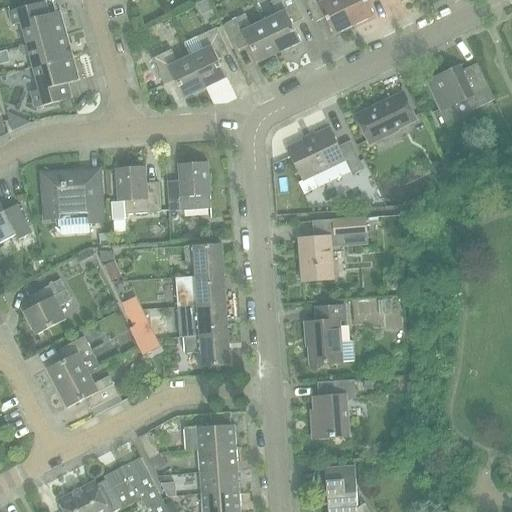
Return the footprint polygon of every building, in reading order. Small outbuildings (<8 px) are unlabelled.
[(207,0),(206,0),(197,5),(202,15),(212,10),(207,0)] [(264,21),(279,52),(301,42),(292,24),(303,19),(293,0),(274,0),(271,2),(277,15),(264,21)] [(354,25),(341,0),(303,0),(315,22),(325,17),(334,35),(354,25)] [(341,0),(354,25),(374,15),(366,0),(341,0)] [(27,45),(67,34),(60,11),(49,14),(46,1),(9,11),(12,25),(21,23),(27,45)] [(279,52),(264,21),(251,27),(245,14),(225,24),(238,50),(249,45),(258,63),(279,52)] [(184,43),(190,56),(205,88),(227,77),(218,59),(229,54),(228,51),(232,49),(221,26),(184,43)] [(33,68),(73,57),(67,34),(27,45),(18,47),(20,55),(29,54),(33,68)] [(205,88),(190,56),(177,63),(171,50),(151,59),(164,85),(175,80),(184,98),(205,88)] [(73,57),(33,68),(39,90),(31,92),(35,108),(62,101),(70,99),(72,98),(68,83),(79,80),(73,57)] [(467,113),(471,111),(494,100),(477,64),(452,75),(450,70),(427,81),(441,111),(454,105),(455,109),(459,111),(463,113),(467,113)] [(397,129),(416,120),(403,93),(355,116),(369,144),(398,131),(397,129)] [(70,99),(62,101),(65,114),(73,111),(70,99)] [(352,175),(364,170),(350,141),(339,146),(330,128),(287,148),(302,181),(345,160),(352,175)] [(169,212),(211,209),(207,162),(182,164),(184,181),(167,182),(169,212)] [(125,219),(125,215),(161,212),(159,182),(142,184),(141,167),(116,169),(118,202),(110,202),(111,220),(125,219)] [(59,227),(104,223),(101,184),(87,185),(86,171),(41,174),(45,221),(58,220),(59,227)] [(0,203),(0,243),(16,234),(19,240),(31,233),(16,205),(4,211),(0,203)] [(334,237),(366,234),(365,218),(333,221),(334,237)] [(108,233),(100,234),(101,248),(109,247),(108,233)] [(302,281),(333,279),(330,237),(298,239),(302,281)] [(195,276),(224,275),(221,244),(184,247),(186,263),(194,262),(195,276)] [(84,268),(95,262),(90,251),(78,257),(84,268)] [(101,261),(114,260),(113,252),(100,253),(101,261)] [(114,261),(104,266),(110,281),(121,277),(114,261)] [(197,306),(226,304),(224,275),(195,276),(195,277),(175,278),(177,308),(197,306)] [(59,307),(71,300),(60,279),(28,296),(34,307),(24,312),(36,335),(66,320),(59,307)] [(128,315),(136,311),(130,299),(122,303),(128,315)] [(200,336),(228,334),(226,304),(197,306),(200,336)] [(317,322),(305,323),(306,338),(308,338),(310,365),(342,362),(354,361),(353,341),(340,342),(339,321),(345,320),(344,306),(316,308),(317,322)] [(134,326),(141,322),(136,311),(128,315),(134,326)] [(185,354),(201,353),(202,367),(230,365),(228,334),(200,336),(184,337),(185,354)] [(100,366),(94,355),(84,336),(59,349),(64,360),(47,369),(57,388),(88,372),(100,366)] [(109,336),(93,342),(99,357),(115,351),(109,336)] [(143,356),(151,352),(159,348),(154,339),(145,340),(137,344),(143,356)] [(91,409),(119,395),(109,376),(94,384),(88,372),(57,388),(67,408),(85,399),(90,409),(91,409)] [(319,399),(314,399),(315,421),(313,422),(314,436),(348,435),(345,399),(355,398),(352,380),(318,382),(319,399)] [(91,409),(90,409),(94,416),(122,402),(119,395),(91,409)] [(210,414),(211,426),(231,425),(230,413),(210,414)] [(186,451),(198,450),(236,447),(235,425),(231,425),(211,426),(184,428),(186,451)] [(146,454),(157,449),(148,433),(138,438),(146,454)] [(199,472),(238,470),(236,447),(198,450),(199,472)] [(155,470),(165,465),(157,449),(146,454),(155,470)] [(179,454),(178,466),(196,468),(197,456),(179,454)] [(416,454),(408,460),(415,469),(423,463),(416,454)] [(104,477),(105,480),(96,485),(94,482),(59,500),(64,511),(113,511),(140,498),(147,511),(168,511),(164,504),(140,458),(104,477)] [(369,511),(364,503),(358,508),(355,466),(325,468),(327,511),(369,511)] [(201,495),(239,492),(238,470),(199,472),(201,495)] [(175,482),(161,483),(167,497),(176,496),(175,482)] [(202,511),(240,511),(239,492),(201,495),(202,511)] [(178,511),(172,500),(164,504),(168,511),(178,511)]
